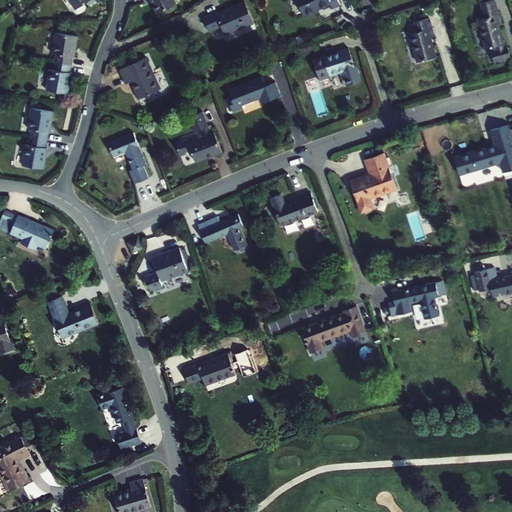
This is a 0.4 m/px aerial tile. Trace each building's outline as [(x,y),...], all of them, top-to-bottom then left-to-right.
[(89,0),(69,0),(76,9),(89,0)] [(177,3),(175,0),(150,0),(157,13),(177,3)] [(341,5),(338,0),(297,0),(305,16),(332,3),(334,8),(341,5)] [(494,0),(492,0),(482,3),(486,18),(479,19),(487,49),(493,47),(494,52),(490,53),(493,65),(507,62),(507,59),(511,58),(508,48),(504,49),(498,25),(501,24),(494,0)] [(204,18),(210,32),(222,26),(226,35),(254,22),(245,2),(217,14),(217,12),(204,18)] [(418,62),(436,57),(431,37),(434,36),(429,17),(415,22),(417,32),(410,34),(418,62)] [(72,56),(74,57),(78,36),(56,33),(52,53),(55,54),(54,62),(71,65),(72,56)] [(324,57),(331,75),(346,70),(347,74),(357,70),(349,48),(340,51),(337,43),(333,44),(331,38),(318,43),(322,54),(323,54),(324,57)] [(131,82),(139,99),(161,89),(146,58),(120,70),(127,84),(131,82)] [(53,70),(50,69),(46,90),(68,93),(72,73),(70,73),(71,65),(54,62),(53,70)] [(281,96),(276,82),(266,86),(262,76),(229,89),(232,98),(228,99),(233,112),(243,108),(242,105),(260,98),(262,103),(281,96)] [(48,132),(50,132),(53,111),(31,108),(28,128),(31,129),(30,136),(47,139),(48,132)] [(195,132),(202,129),(204,136),(189,142),(188,139),(182,141),(181,141),(176,142),(181,155),(186,153),(192,150),(197,162),(222,152),(215,132),(214,132),(212,125),(209,126),(203,111),(189,117),(195,132)] [(495,145),(491,146),(471,152),(476,169),(500,162),(503,171),(511,167),(511,137),(508,125),(490,130),(495,145)] [(134,132),(109,143),(114,157),(125,152),(133,170),(130,171),(135,183),(149,178),(144,166),(147,165),(134,132)] [(29,144),(26,144),(22,165),(44,168),(48,148),(46,147),(47,139),(30,136),(29,144)] [(385,153),(366,160),(370,173),(350,180),(361,212),(373,208),(370,199),(397,189),(385,153)] [(318,211),(311,193),(298,198),(298,199),(284,204),(281,193),(271,197),(281,225),(318,211)] [(11,233),(23,238),(21,243),(36,250),(38,245),(47,249),(55,230),(32,220),(30,222),(5,211),(0,223),(0,228),(6,231),(7,229),(12,232),(11,233)] [(207,241),(228,233),(235,250),(248,244),(241,227),(244,226),(239,213),(222,220),(220,215),(200,223),(207,241)] [(138,238),(129,242),(133,252),(143,248),(138,238)] [(190,257),(186,245),(180,247),(187,269),(190,268),(187,258),(190,257)] [(180,247),(152,257),(158,273),(145,277),(150,290),(162,286),(161,281),(188,271),(187,269),(180,247)] [(488,271),(475,273),(480,292),(492,290),(494,298),(511,294),(511,276),(490,282),(488,271)] [(190,273),(165,280),(167,287),(192,280),(190,273)] [(437,284),(393,293),(396,306),(390,307),(392,318),(406,315),(405,309),(412,307),(411,304),(421,302),(425,320),(439,317),(435,299),(447,296),(444,282),(437,284)] [(69,313),(62,296),(48,301),(63,338),(99,324),(91,304),(69,313)] [(344,320),(302,335),(311,360),(324,355),(321,348),(350,337),(353,344),(366,339),(356,313),(343,317),(344,320)] [(0,352),(10,349),(7,339),(9,338),(6,327),(4,328),(1,321),(0,316),(0,352)] [(209,362),(208,361),(185,369),(191,386),(206,381),(207,385),(237,375),(230,353),(217,358),(217,359),(209,362)] [(122,450),(143,444),(138,429),(138,430),(134,418),(135,418),(126,388),(100,396),(104,409),(113,406),(119,423),(125,421),(129,432),(118,435),(122,450)] [(0,468),(7,483),(12,481),(16,489),(31,482),(27,472),(25,473),(19,459),(31,453),(23,437),(2,448),(0,445),(0,468)] [(132,489),(116,494),(120,511),(137,511),(153,508),(145,479),(131,483),(132,489)] [(12,481),(7,483),(11,492),(16,489),(12,481)]
